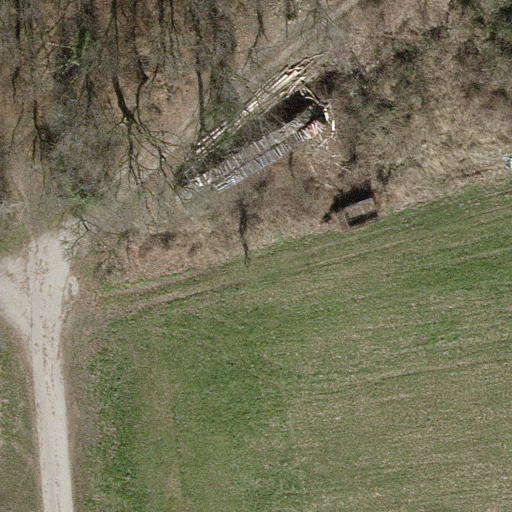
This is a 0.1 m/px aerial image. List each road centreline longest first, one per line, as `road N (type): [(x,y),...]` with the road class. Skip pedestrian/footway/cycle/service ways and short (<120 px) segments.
road 1 (track): [(40,278),(108,193),(348,0)]
road 2 (track): [(61,511),(40,278)]
road 3 (track): [(40,278),(0,150)]
